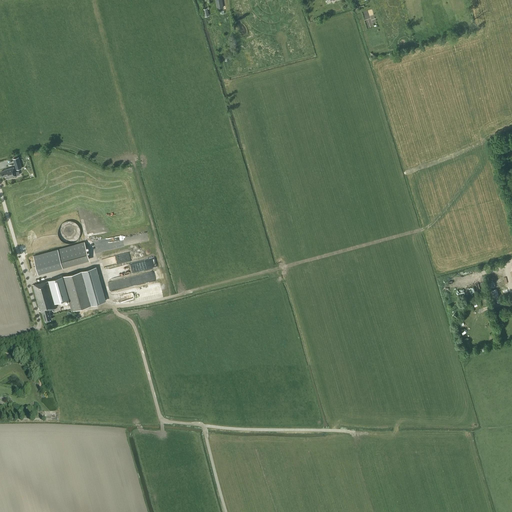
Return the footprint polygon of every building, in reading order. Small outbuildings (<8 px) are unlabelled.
[(22,168),(19,157),(13,159),(16,169),(22,168)] [(15,172),(13,166),(4,169),(4,170),(0,171),(2,176),(6,175),(7,178),(16,175),(19,174),(18,171),(15,172)] [(84,241),(33,256),(38,272),(89,258),(84,241)] [(110,265),(132,261),(131,252),(108,256),(110,265)] [(97,266),(82,270),(63,276),(72,310),(106,301),(97,266)] [(69,299),(62,276),(49,280),(55,303),(69,299)] [(56,307),(55,303),(49,280),(33,284),(40,311),(41,310),(41,312),(42,311),(45,320),(51,319),(49,309),(56,307)] [(133,299),(163,296),(161,286),(132,290),(133,299)]
